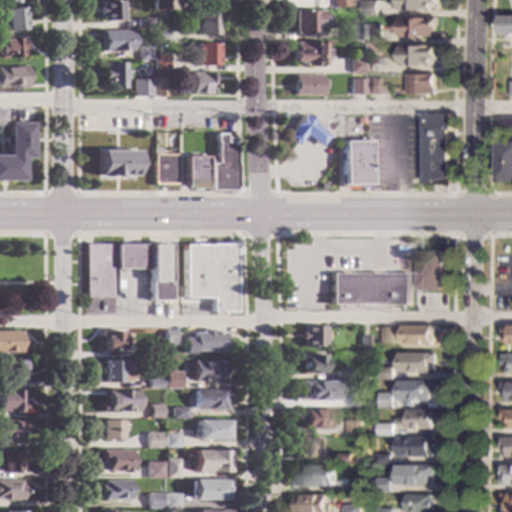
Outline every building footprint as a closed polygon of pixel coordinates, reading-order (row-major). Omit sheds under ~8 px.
[(165,0),(165,11),(150,11),(150,0),(165,0)] [(345,0),(345,8),(330,8),(330,0),(345,0)] [(436,0),(436,4),(430,4),(430,11),(399,11),(399,9),(394,9),(394,1),(399,1),(399,0),(436,0)] [(379,1),(379,16),(363,16),(364,1),(379,1)] [(116,21),(99,21),(99,16),(96,16),(96,8),(99,8),(99,3),(116,3),(116,21)] [(22,30),(3,31),(1,9),(21,8),(22,30)] [(316,28),(312,28),(312,34),(288,33),(288,11),(316,12),(316,28)] [(212,36),(193,36),(193,14),(212,14),(212,36)] [(511,37),(511,34),(500,35),(499,17),(511,17),(511,37)] [(436,31),(432,31),(432,37),(399,37),(399,18),(436,18),(436,31)] [(149,29),(134,29),(134,19),(149,19),(149,29)] [(361,40),(346,40),(346,25),(361,25),(361,40)] [(379,43),(364,43),(364,28),(380,29),(379,43)] [(128,52),(98,52),(98,32),(128,31),(128,52)] [(165,41),(150,41),(150,32),(165,31),(165,41)] [(19,44),(22,43),(22,53),(19,53),(20,59),(0,59),(0,38),(19,38),(19,44)] [(148,60),(135,61),(134,40),(147,40),(148,60)] [(322,50),(327,50),(327,59),(323,59),(323,67),(299,67),(299,65),(289,65),(288,48),(290,48),(290,43),(299,43),(299,42),(322,42),(322,50)] [(213,66),(190,66),(191,44),(213,44),(213,66)] [(435,59),(430,59),(430,66),(399,66),(399,46),(435,46),(435,59)] [(165,71),(150,70),(150,55),(165,55),(165,71)] [(378,73),(364,73),(363,57),(378,56),(378,73)] [(362,74),(345,73),(346,59),(362,59),(362,74)] [(121,90),(101,90),(100,64),(121,64),(121,90)] [(23,86),(0,86),(0,67),(23,67),(23,86)] [(211,94),(188,93),(188,87),(180,87),(180,78),(187,79),(188,73),(211,74),(211,94)] [(435,95),(407,95),(407,75),(434,74),(435,95)] [(156,84),(161,84),(161,97),(149,97),(149,75),(156,75),(156,84)] [(317,81),(323,81),(323,89),(320,89),(320,95),(318,95),(318,96),(290,96),(291,75),(318,76),(317,81)] [(362,80),(362,96),(346,95),(347,79),(362,80)] [(382,95),(365,95),(365,79),(382,79),(382,95)] [(148,98),(134,98),(134,83),(148,83),(148,98)] [(311,124),(300,137),(292,148),(281,140),(300,115),(311,124)] [(423,178),(423,171),(422,116),(451,115),(451,132),(447,132),(448,172),(448,177),(433,181),(423,180),(423,178)] [(511,133),(496,133),(496,118),(511,118),(511,133)] [(30,159),(21,159),(21,182),(0,182),(0,156),(6,156),(6,123),(30,123),(30,159)] [(300,137),(311,124),(326,135),(315,149),(300,137)] [(222,139),(230,139),(229,143),(228,143),(228,145),(233,145),(232,165),(234,165),(234,181),(236,181),(236,188),(229,192),(206,192),(207,164),(213,164),(213,143),(212,143),(212,135),(222,135),(222,139)] [(366,185),(339,185),(339,142),(365,142),(366,185)] [(511,182),(497,182),(497,143),(511,143),(511,182)] [(134,177),(115,177),(95,177),(96,152),(115,152),(134,152),(134,177)] [(174,186),(150,186),(151,155),(174,156),(174,186)] [(202,189),(181,189),(181,158),(203,158),(202,189)] [(448,172),(452,172),(452,186),(421,183),(421,179),(423,178),(423,180),(433,181),(448,177),(448,172)] [(203,266),(180,266),(180,262),(177,262),(177,243),(203,243),(203,266)] [(164,270),(169,270),(169,283),(167,283),(167,302),(146,302),(146,269),(112,269),(112,299),(82,299),(82,245),(164,245),(164,270)] [(232,313),(208,313),(207,245),(231,245),(232,313)] [(445,291),(421,291),(420,252),(445,252),(445,291)] [(412,305),(325,305),(325,272),(412,273),(412,305)] [(206,313),(191,313),(191,297),(206,296),(206,313)] [(320,332),(323,332),(323,340),(320,340),(320,348),(300,348),(300,341),(297,341),(297,334),(300,334),(300,326),(320,326),(320,332)] [(394,343),(381,343),(381,327),(394,327),(394,343)] [(437,334),(434,334),(434,346),(427,346),(427,347),(416,347),(416,346),(403,346),(403,327),(437,327),(437,334)] [(171,346),(160,346),(160,331),(171,330),(171,346)] [(210,334),(221,334),(222,353),(209,353),(209,352),(187,352),(187,339),(189,339),(189,334),(198,334),(198,331),(210,331),(210,334)] [(18,353),(0,353),(0,332),(18,332),(18,353)] [(119,351),(100,350),(101,339),(97,339),(97,332),(119,332),(119,351)] [(367,351),(357,351),(357,337),(367,337),(367,351)] [(157,356),(143,356),(143,347),(157,347),(157,356)] [(437,373),(400,373),(400,354),(437,354),(437,373)] [(319,373),(301,373),(301,362),(296,362),(296,355),(319,355),(319,373)] [(20,380),(0,380),(0,361),(20,361),(20,380)] [(119,377),(116,377),(116,383),(99,383),(99,361),(118,361),(119,377)] [(221,376),(219,376),(219,382),(188,382),(188,373),(183,373),(183,364),(188,364),(188,362),(221,362),(221,376)] [(395,380),(380,380),(380,367),(395,367),(395,380)] [(352,379),(337,379),(337,371),(352,371),(352,379)] [(173,389),(160,389),(160,376),(173,376),(173,389)] [(158,389),(143,389),(143,379),(158,379),(158,389)] [(335,402),(303,402),(303,394),(296,394),(296,381),(335,381),(335,402)] [(437,393),(432,393),(432,401),(400,401),(400,381),(437,381),(437,393)] [(221,391),(227,391),(227,402),(221,402),(221,410),(189,410),(189,390),(221,390),(221,391)] [(20,411),(0,411),(0,391),(20,391),(20,411)] [(133,413),(97,413),(97,406),(102,406),(102,392),(133,391),(133,413)] [(366,408),(349,408),(349,393),(366,393),(366,408)] [(396,409),(381,409),(381,393),(396,393),(396,409)] [(158,406),(158,419),(144,419),(144,405),(158,406)] [(183,408),(183,420),(167,420),(167,408),(183,408)] [(332,415),(334,415),(334,419),(332,419),(333,422),(333,426),(331,428),(331,430),(301,430),(301,410),(332,410),(332,415)] [(434,415),(435,415),(435,430),(407,430),(407,428),(399,428),(399,419),(408,419),(408,411),(434,411),(434,415)] [(20,432),(17,432),(17,441),(0,441),(0,421),(20,421),(20,432)] [(117,441),(96,440),(96,421),(117,422),(117,441)] [(223,441),(191,441),(191,421),(224,421),(223,441)] [(363,436),(348,436),(348,421),(363,421),(363,436)] [(396,437),(380,437),(380,425),(396,425),(396,437)] [(157,449),(141,449),(141,434),(157,434),(157,449)] [(175,449),(160,449),(160,434),(175,434),(175,449)] [(436,457),(399,457),(399,451),(396,451),(396,442),(399,442),(399,438),(436,438),(436,457)] [(320,458),(299,458),(299,447),(297,448),(297,439),(320,439),(320,458)] [(127,472),(125,472),(125,473),(117,473),(117,472),(102,472),(102,463),(97,463),(97,451),(127,451),(127,472)] [(223,473),(188,473),(188,451),(223,451),(223,473)] [(20,468),(16,468),(16,473),(0,473),(0,452),(20,452),(20,468)] [(354,463),(339,463),(339,454),(354,454),(354,463)] [(393,464),(378,464),(378,455),(393,455),(393,464)] [(173,478),(160,479),(160,459),(173,459),(173,478)] [(158,479),(141,479),(141,462),(158,462),(158,479)] [(337,478),(338,478),(338,484),(337,483),(337,487),(334,487),(334,488),(330,488),(330,487),(322,487),(322,488),(311,488),(311,486),(297,486),(297,473),(301,473),(301,466),(337,466),(337,478)] [(436,477),(430,477),(430,486),(397,486),(397,466),(436,466),(436,477)] [(511,485),(503,486),(503,466),(511,466),(511,485)] [(365,493),(349,493),(349,478),(365,478),(365,493)] [(393,493),(378,493),(378,480),(393,480),(393,493)] [(16,485),(18,485),(18,500),(10,500),(10,501),(0,501),(0,481),(16,481),(16,485)] [(227,489),(221,489),(222,501),(187,501),(187,481),(227,481),(227,489)] [(126,500),(100,501),(100,496),(97,496),(97,486),(99,486),(99,482),(126,482),(126,500)] [(511,511),(504,511),(504,505),(502,505),(502,494),(510,494),(511,493),(511,511)] [(330,505),(332,505),(332,511),(298,511),(298,495),(330,494),(330,505)] [(434,500),(437,500),(437,505),(434,505),(434,511),(403,511),(403,503),(408,503),(408,494),(434,494),(434,500)] [(157,510),(142,509),(142,495),(157,495),(157,510)] [(175,509),(159,510),(159,495),(175,495),(175,509)]
